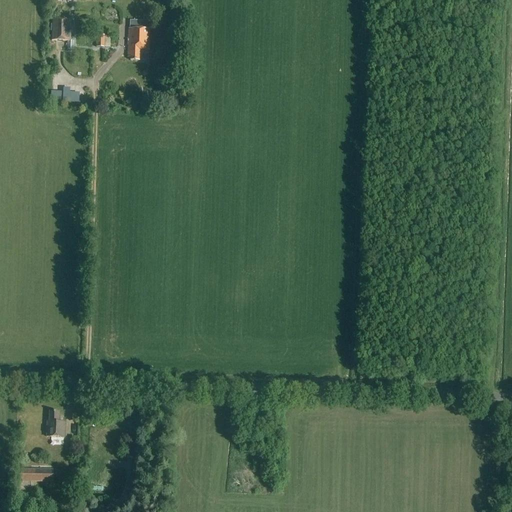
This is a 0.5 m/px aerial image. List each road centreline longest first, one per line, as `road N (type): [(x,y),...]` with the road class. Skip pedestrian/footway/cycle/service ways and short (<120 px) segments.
road 1 (unclassified): [(511,395),(0,379)]
road 2 (track): [(84,381),(93,95)]
road 3 (track): [(93,511),(116,500),(131,473),(135,381)]
